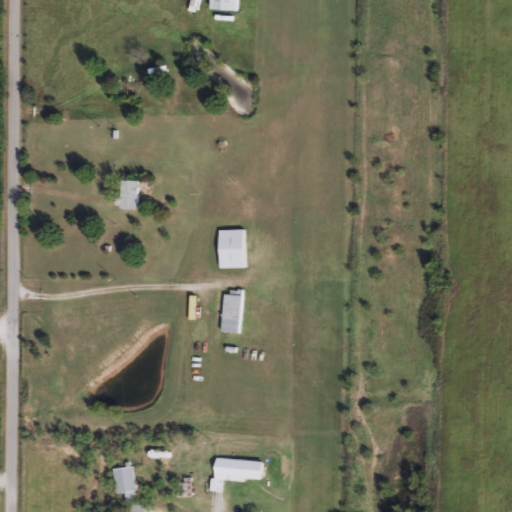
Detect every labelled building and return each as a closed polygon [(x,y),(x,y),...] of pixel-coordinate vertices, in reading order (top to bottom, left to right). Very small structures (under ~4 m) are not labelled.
[(238,0),(238,10),(209,10),(209,0),(238,0)] [(137,209),(119,209),(119,179),(137,179),(137,209)] [(244,268),(219,268),(219,229),(244,229),(244,268)] [(241,290),(240,333),(222,333),(224,290),(241,290)] [(214,478),(216,457),(262,461),(261,481),(214,478)] [(113,493),(114,465),(135,466),(133,502),(124,501),(125,493),(113,493)] [(191,496),(179,496),(179,477),(191,477),(191,496)]
